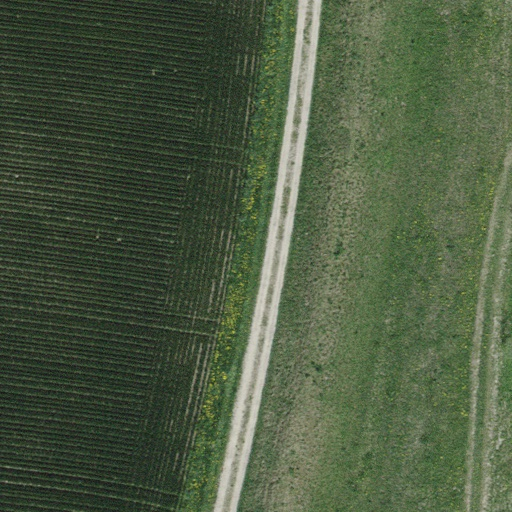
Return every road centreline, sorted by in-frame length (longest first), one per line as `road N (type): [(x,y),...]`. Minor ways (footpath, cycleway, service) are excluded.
road 1 (track): [(301,0),(278,204),(207,511)]
road 2 (track): [(511,342),(495,511)]
